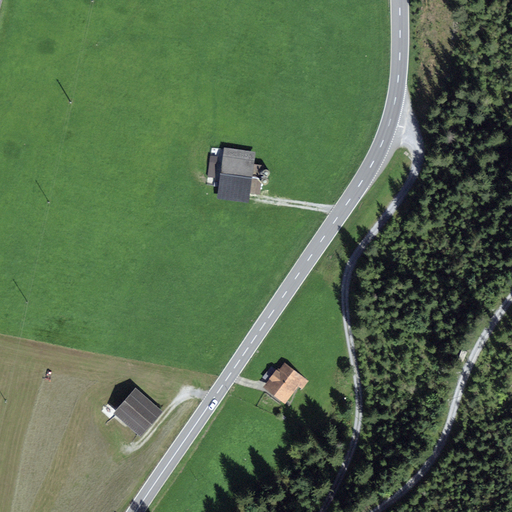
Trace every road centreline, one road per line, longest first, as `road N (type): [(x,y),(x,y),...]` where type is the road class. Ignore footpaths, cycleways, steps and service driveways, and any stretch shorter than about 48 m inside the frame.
road 1 (secondary): [(399,0),(396,93),(373,161),(136,511)]
road 2 (track): [(325,511),(340,487),(360,396),(344,308),(354,258),(417,164),(411,132),(389,122)]
road 3 (track): [(511,297),(477,342),(451,426),(425,470),(375,511)]
